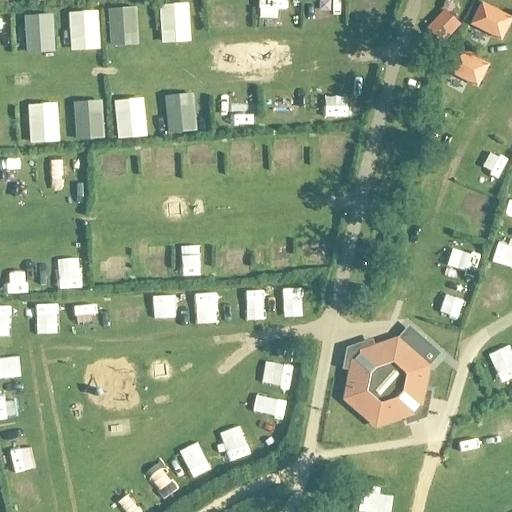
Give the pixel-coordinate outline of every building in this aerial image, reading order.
[(339,11),(338,0),(312,0),(313,12),(339,11)] [(360,0),(361,15),(382,14),(381,0),(360,0)] [(217,2),(218,24),(235,23),(233,1),(217,2)] [(511,22),(511,17),(482,2),(470,25),(502,42),(511,22)] [(186,6),(161,8),(163,33),(188,32),(186,6)] [(134,10),(109,11),(111,36),(136,35),(134,10)] [(430,23),(447,39),(459,27),(442,11),(430,23)] [(95,14),(70,15),(71,40),(96,39),(95,14)] [(51,16),(26,18),(27,43),(52,41),(51,16)] [(490,65),(458,49),(446,72),(478,89),(490,65)] [(316,92),(315,124),(344,125),(345,92),(316,92)] [(192,106),(167,109),(169,134),(194,131),(192,106)] [(143,111),(118,114),(120,139),(145,136),(143,111)] [(101,113),(76,115),(77,140),(102,138),(101,113)] [(0,132),(15,132),(15,117),(0,116),(0,132)] [(56,116),(31,117),(32,142),(57,141),(56,116)] [(482,134),(470,152),(500,171),(511,153),(482,134)] [(278,137),(279,159),(303,158),(302,136),(278,137)] [(320,136),(320,160),(335,161),(335,137),(320,136)] [(233,138),(234,159),(253,158),(252,138),(233,138)] [(211,163),(211,140),(190,140),(190,163),(211,163)] [(150,175),(168,174),(166,142),(148,144),(150,175)] [(111,171),(134,170),(133,146),(109,148),(111,171)] [(100,173),(110,172),(109,154),(100,155),(100,173)] [(51,198),(67,198),(67,184),(75,184),(75,157),(51,157),(51,198)] [(5,167),(7,197),(30,196),(28,165),(5,167)] [(131,183),(131,172),(115,172),(116,184),(131,183)] [(456,189),(449,210),(476,218),(483,197),(456,189)] [(89,270),(88,237),(76,237),(77,270),(89,270)] [(29,238),(28,265),(51,266),(52,238),(29,238)] [(0,241),(0,279),(9,279),(7,241),(0,241)] [(329,267),(330,243),(309,242),(308,267),(329,267)] [(511,246),(498,243),(491,264),(511,269),(511,246)] [(233,277),(250,276),(249,250),(232,251),(233,277)] [(209,275),(210,253),(190,252),(189,275),(209,275)] [(291,271),(290,252),(271,253),(272,272),(291,271)] [(478,254),(455,254),(455,278),(478,278),(478,254)] [(125,281),(125,260),(105,260),(105,281),(125,281)] [(170,276),(170,264),(149,264),(149,276),(170,276)] [(511,302),(511,292),(511,283),(484,281),(482,299),(511,302)] [(306,285),(288,289),(293,314),(311,311),(306,285)] [(269,317),(270,289),(253,288),(252,317),(269,317)] [(448,289),(441,308),(463,316),(470,297),(448,289)] [(119,320),(139,319),(138,294),(118,295),(119,320)] [(177,294),(154,295),(155,307),(178,305),(177,294)] [(81,325),(102,324),(100,295),(80,295),(81,325)] [(0,330),(2,333),(19,323),(7,305),(0,308),(0,330)] [(54,327),(52,305),(32,307),(33,329),(54,327)] [(427,367),(436,356),(406,330),(396,340),(378,347),(367,350),(365,343),(348,349),(347,350),(345,362),(344,368),(350,369),(345,399),(376,426),(405,416),(407,423),(425,417),(429,398),(421,397),(422,394),(426,373),(427,367)] [(277,382),(299,383),(300,352),(278,351),(277,382)] [(508,379),(511,378),(511,354),(501,358),(508,379)] [(0,377),(14,375),(11,357),(0,359),(0,377)] [(0,407),(1,411),(20,407),(16,387),(0,390),(0,407)] [(503,436),(511,431),(511,407),(494,415),(503,436)] [(5,448),(10,467),(30,461),(24,442),(5,448)] [(204,444),(183,453),(194,481),(216,472),(204,444)] [(235,461),(250,458),(247,444),(232,447),(235,461)] [(150,475),(164,502),(181,493),(167,467),(150,475)] [(16,487),(18,502),(36,500),(35,485),(16,487)] [(396,511),(397,500),(385,499),(385,492),(364,492),(363,511),(396,511)]
